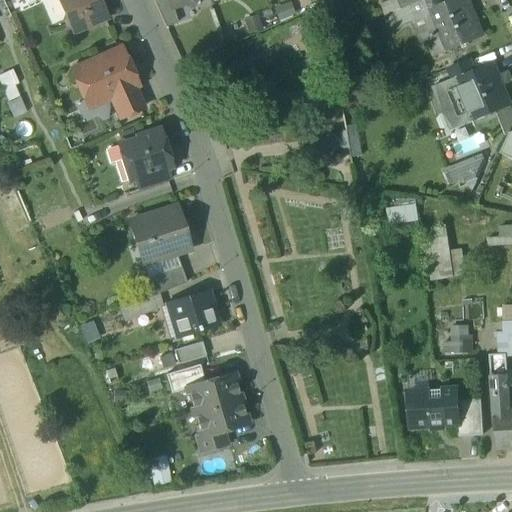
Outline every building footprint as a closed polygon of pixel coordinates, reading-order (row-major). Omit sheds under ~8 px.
[(59,0),(66,15),(64,21),(67,28),(73,31),(74,33),(107,18),(98,0),(59,0)] [(168,0),(160,0),(153,2),(165,28),(177,24),(172,7),(171,7),(168,0)] [(444,0),(425,0),(420,2),(425,13),(446,4),(444,0)] [(456,0),(446,4),(425,13),(426,15),(431,12),(441,34),(437,36),(444,52),(482,36),(482,35),(481,36),(465,0),(456,0)] [(223,44),(262,30),(256,14),(217,29),(223,44)] [(202,33),(178,38),(181,50),(205,46),(202,33)] [(122,51),(79,70),(76,77),(79,83),(86,86),(93,102),(107,96),(108,98),(111,97),(135,86),(138,85),(122,51)] [(470,62),(448,70),(453,82),(475,74),(470,62)] [(475,74),(453,82),(453,83),(460,81),(469,103),(465,104),(472,121),(510,106),(510,105),(509,105),(494,67),(495,67),(494,66),(475,74)] [(20,98),(9,74),(0,77),(0,81),(9,103),(20,98)] [(453,82),(435,89),(452,129),(472,121),(465,104),(469,103),(460,81),(453,83),(453,82)] [(135,86),(111,97),(121,118),(144,108),(135,86)] [(336,138),(325,130),(321,140),(322,149),(330,158),(337,147),(343,150),(349,150),(346,131),(341,132),(336,138)] [(157,131),(138,137),(139,139),(119,146),(120,147),(125,161),(130,164),(135,179),(135,180),(137,180),(137,179),(167,170),(173,168),(168,155),(165,157),(157,131)] [(511,132),(510,133),(500,155),(511,160),(511,132)] [(120,147),(109,151),(107,154),(111,165),(114,166),(117,165),(123,183),(135,179),(130,164),(125,161),(120,147)] [(481,157),(447,168),(451,180),(485,169),(481,157)] [(167,170),(137,179),(137,180),(141,191),(171,181),(167,170)] [(177,207),(132,222),(139,246),(148,244),(154,263),(191,251),(177,207)] [(432,281),(458,276),(456,257),(449,257),(445,227),(439,228),(436,211),(423,213),(423,230),(432,281)] [(182,269),(150,279),(156,296),(161,295),(187,284),(182,269)] [(210,294),(170,306),(174,319),(179,318),(184,336),(220,326),(210,294)] [(156,296),(137,304),(141,316),(165,309),(161,295),(156,296)] [(468,337),(468,326),(444,325),(444,352),(460,352),(460,337),(468,337)] [(511,333),(498,334),(500,355),(506,355),(506,357),(511,356),(511,333)] [(204,343),(175,351),(180,366),(208,357),(204,343)] [(490,356),(491,376),(506,376),(507,376),(506,357),(506,355),(500,355),(490,356)] [(201,366),(167,376),(173,395),(189,390),(188,389),(206,384),(201,366)] [(206,384),(188,389),(189,390),(195,413),(242,400),(235,376),(206,384)] [(506,376),(491,376),(495,418),(510,416),(506,376)] [(456,390),(408,393),(411,429),(458,426),(459,426),(457,402),(456,390)] [(242,400),(195,413),(202,435),(195,437),(200,454),(230,445),(226,431),(248,424),(242,400)] [(481,400),(457,402),(459,426),(458,426),(458,438),(483,436),(481,400)] [(511,415),(510,416),(495,418),(497,449),(511,447),(511,415)] [(165,456),(146,458),(149,485),(168,482),(165,456)]
